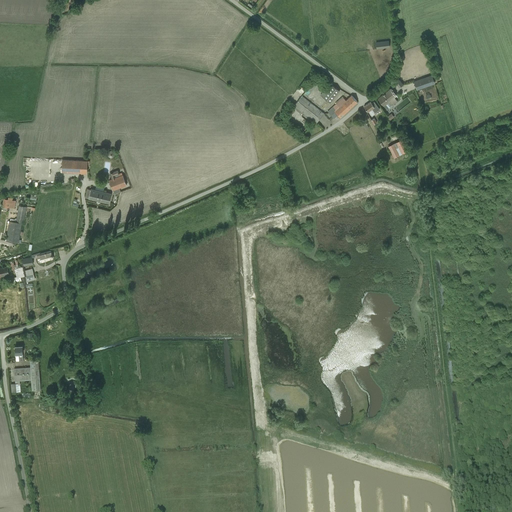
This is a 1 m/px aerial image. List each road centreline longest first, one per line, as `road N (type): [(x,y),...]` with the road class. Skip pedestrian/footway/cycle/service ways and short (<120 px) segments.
road 1 (residential): [(0,335),(63,305),(62,264),(77,248),(255,170),(364,103)]
road 2 (track): [(511,165),(431,199),(457,477),(453,511)]
road 3 (residential): [(30,511),(0,335)]
road 4 (unclassified): [(231,0),(364,103)]
